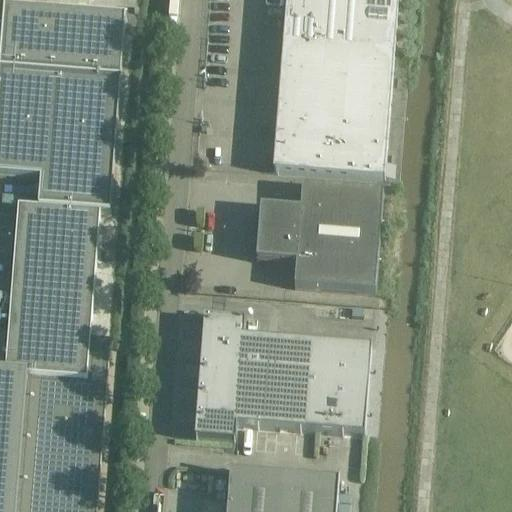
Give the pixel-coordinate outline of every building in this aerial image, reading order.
[(287,0),(284,47),(321,50),(324,0),(287,0)] [(361,0),(324,0),(321,50),(357,53),(361,0)] [(361,0),(357,53),(395,56),(399,0),(361,0)] [(0,511),(97,511),(110,345),(112,345),(112,343),(91,342),(100,217),(110,218),(112,202),(126,19),(0,9),(0,178),(40,182),(39,196),(38,212),(19,211),(9,335),(0,334),(0,511)] [(321,50),(284,47),(281,79),(392,88),(395,56),(357,53),(321,50)] [(390,119),(392,88),(281,79),(279,111),(390,119)] [(390,119),(279,111),(276,142),(387,151),(390,119)] [(385,184),(387,151),(276,142),(274,175),(385,184)] [(303,189),(301,213),(261,210),(257,263),(296,266),(295,290),(376,297),(384,196),(303,189)] [(245,323),(205,319),(203,343),(243,346),(244,338),(245,323)] [(372,349),(244,338),(243,346),(241,370),(240,394),(238,418),(237,426),(365,436),(372,349)] [(201,367),(241,370),(243,346),(203,343),(201,367)] [(201,367),(199,391),(240,394),(241,370),(201,367)] [(238,418),(240,394),(199,391),(197,415),(238,418)] [(237,426),(238,418),(197,415),(195,439),(236,442),(237,426)] [(231,473),(227,511),(337,511),(340,481),(339,481),(338,484),(232,476),(232,473),(231,473)]
